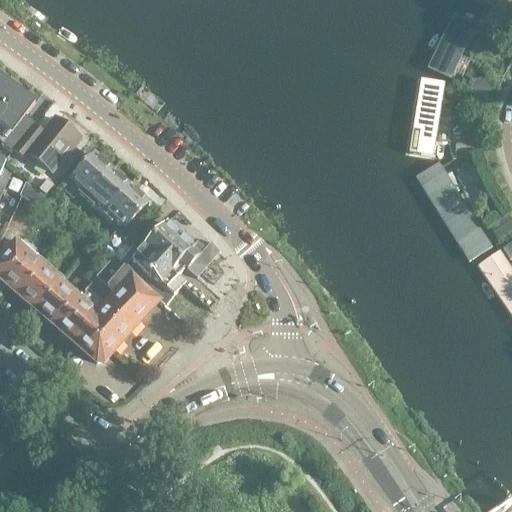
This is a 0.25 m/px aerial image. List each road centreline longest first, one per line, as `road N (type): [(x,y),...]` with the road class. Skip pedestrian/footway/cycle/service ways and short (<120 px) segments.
road 1 (tertiary): [(285,376),(278,301),(246,244),(90,100),(0,33)]
road 2 (tertiary): [(418,511),(348,408),(325,389),(285,376)]
road 3 (tertiary): [(285,376),(250,377),(118,449)]
road 4 (residential): [(118,449),(0,342)]
